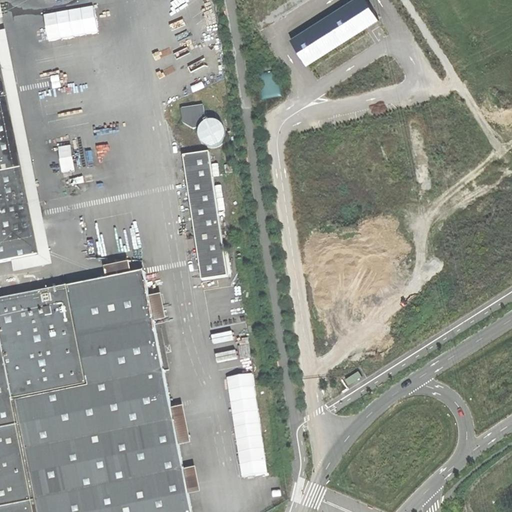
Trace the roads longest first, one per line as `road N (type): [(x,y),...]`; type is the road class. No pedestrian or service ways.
road 1 (tertiary): [(398,392),(338,448),(307,511)]
road 2 (tertiary): [(511,319),(398,392)]
road 3 (tertiary): [(454,465),(466,427),(453,400),(427,387),(398,392)]
